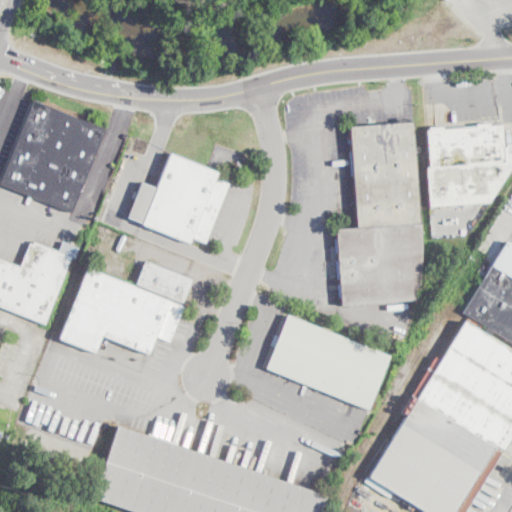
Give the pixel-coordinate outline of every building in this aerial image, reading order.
[(103,131),(70,212),(0,183),(0,180),(30,105),(32,100),(104,128),(103,131)] [(341,305),(340,305),(340,303),(335,229),(356,227),(348,126),(411,121),(411,124),(419,223),(419,226),(420,230),(420,234),(420,238),(421,242),(421,245),(421,249),(421,253),(421,258),(421,262),(420,266),(420,270),(420,275),(419,279),(419,284),(418,289),(418,294),(417,299),(413,299),(341,305)] [(489,123),(489,125),(501,125),(502,127),(503,146),(505,146),(505,144),(511,143),(511,164),(488,201),(429,206),(426,167),(429,167),(427,131),(427,130),(429,130),(429,127),(436,127),(442,126),(442,129),(444,129),(476,126),(476,124),(489,123)] [(228,183),(207,238),(205,243),(191,238),(189,244),(189,243),(141,225),(141,224),(142,223),(127,217),(141,182),(156,188),(164,167),(169,153),(170,154),(206,168),(215,171),(218,172),(215,178),(227,183),(228,183)] [(511,342),(493,331),(488,338),(511,352),(511,434),(465,511),(425,511),(424,511),(368,477),(370,474),(415,401),(410,398),(410,397),(435,356),(440,360),(463,322),(482,333),(486,327),(463,312),(506,241),(511,244),(511,342)] [(78,248),(74,259),(70,258),(44,324),(0,306),(0,259),(20,267),(29,243),(32,244),(33,242),(58,252),(62,242),(73,246),(78,248)] [(188,286),(182,303),(136,284),(136,283),(145,261),(191,279),(188,286)] [(178,315),(170,338),(168,341),(157,336),(154,341),(152,349),(149,347),(147,352),(100,334),(93,352),(58,338),(58,337),(59,335),(86,267),(182,305),(178,315)] [(389,356),(368,409),(367,409),(265,368),(287,314),(389,356)] [(320,511),(134,511),(92,498),(116,425),(145,435),(277,480),(321,494),(326,496),(320,511)]
